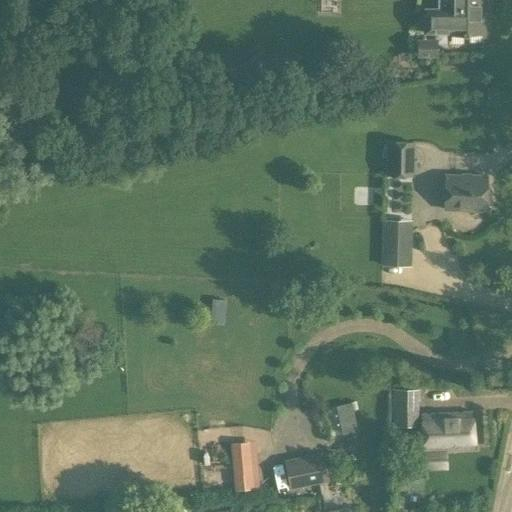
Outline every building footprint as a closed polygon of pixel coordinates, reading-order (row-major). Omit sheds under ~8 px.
[(487,8),(486,0),(439,0),(439,9),(425,9),(424,32),(448,32),(448,34),(484,33),(484,8),(487,8)] [(416,57),(438,57),(438,39),(416,39),(416,57)] [(239,86),(235,69),(224,72),(228,88),(239,86)] [(387,140),(386,175),(413,176),(414,140),(387,140)] [(486,211),(487,173),(443,173),(443,210),(486,211)] [(414,265),(412,220),(380,219),(379,266),(414,265)] [(418,426),(419,388),(392,388),(392,425),(418,426)] [(334,433),(357,429),(351,402),(329,406),(334,433)] [(423,452),(475,449),(472,411),(421,414),(423,452)] [(230,442),(233,476),(252,474),(249,440),(230,442)] [(322,451),(283,459),(289,488),(327,480),(322,451)] [(402,457),(394,457),(393,482),(402,482),(402,457)]
